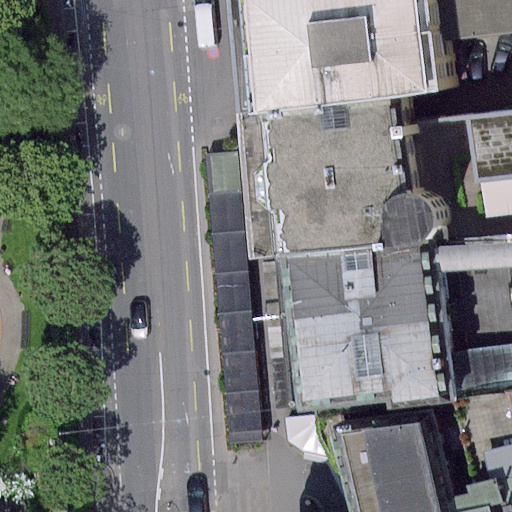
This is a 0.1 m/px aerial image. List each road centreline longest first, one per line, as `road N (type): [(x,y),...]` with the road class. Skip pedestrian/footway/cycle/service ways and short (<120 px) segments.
road 1 (primary): [(171,0),(194,511)]
road 2 (residential): [(340,511),(317,500),(198,511)]
